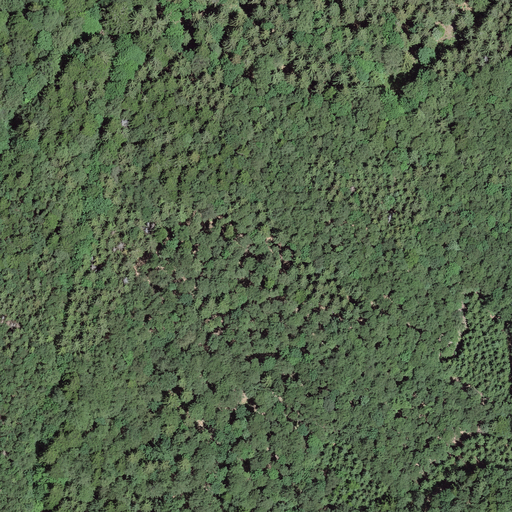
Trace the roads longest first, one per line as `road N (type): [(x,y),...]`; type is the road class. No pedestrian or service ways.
road 1 (track): [(29,511),(83,201),(117,70),(114,56),(89,36),(103,0)]
road 2 (track): [(399,85),(472,37),(498,0)]
